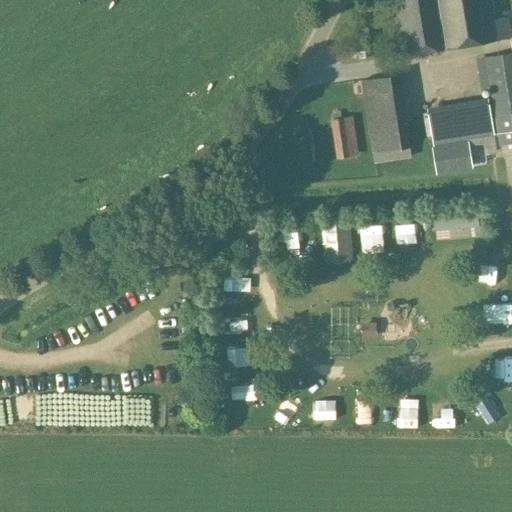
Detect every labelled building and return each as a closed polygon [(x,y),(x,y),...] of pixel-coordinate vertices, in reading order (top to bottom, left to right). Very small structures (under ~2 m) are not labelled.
[(406,55),(510,37),(507,19),(495,21),(491,0),(400,0),(397,1),(406,55)] [(480,43),(482,55),(511,50),(511,40),(511,38),(480,43)] [(499,145),(511,143),(511,53),(485,58),(499,145)] [(372,153),(411,147),(400,75),(361,81),(372,153)] [(434,148),(495,137),(488,99),(428,108),(434,148)] [(344,117),(331,119),(336,151),(350,149),(344,117)] [(461,145),(434,150),(436,161),(463,156),(461,145)] [(477,220),(436,222),(437,237),(478,235),(477,220)] [(324,226),(325,261),(354,260),(353,225),(324,226)] [(39,356),(63,344),(56,331),(32,343),(39,356)] [(318,411),(318,423),(335,423),(335,411),(318,411)]
